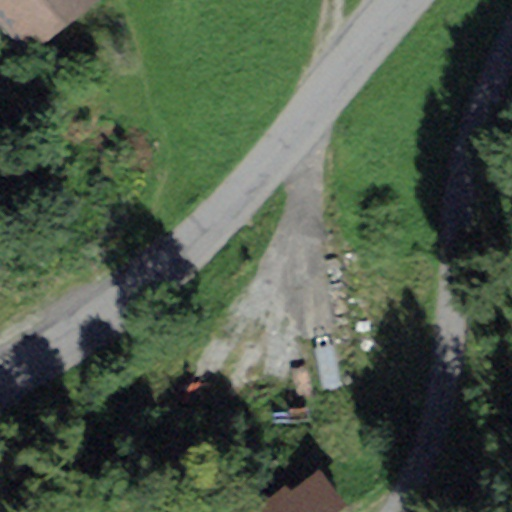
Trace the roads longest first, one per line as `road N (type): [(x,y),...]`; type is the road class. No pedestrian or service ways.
road 1 (tertiary): [(414,0),(128,308),(0,394)]
road 2 (unclassified): [(395,511),(444,364),(458,203),(473,142),(511,48)]
